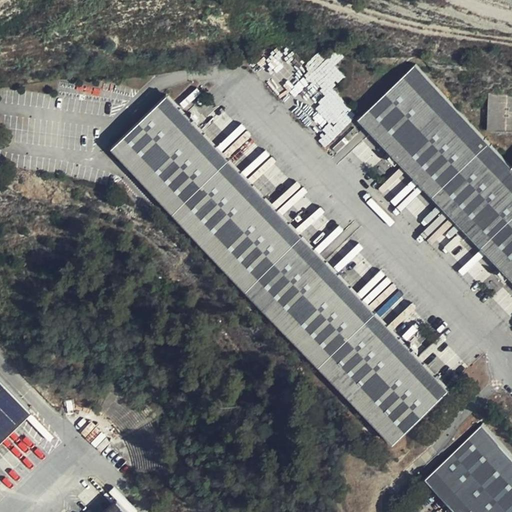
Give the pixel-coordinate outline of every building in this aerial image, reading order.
[(359,114),(333,86),(346,75),(335,64),(327,71),(322,66),(314,73),(319,79),(299,97),(334,136),(359,114)] [(414,66),(358,119),(511,279),(511,167),(505,161),(444,97),(414,66)] [(169,99),(116,151),(394,441),(448,388),(442,382),(169,99)] [(0,375),(0,438),(25,415),(29,412),(31,410),(32,409),(0,375)] [(427,476),(434,484),(457,508),(461,511),(511,511),(511,455),(488,431),(481,423),(427,476)] [(130,511),(117,498),(103,511),(130,511)]
